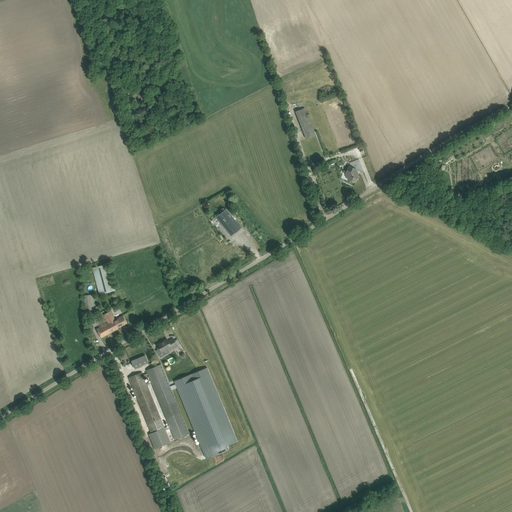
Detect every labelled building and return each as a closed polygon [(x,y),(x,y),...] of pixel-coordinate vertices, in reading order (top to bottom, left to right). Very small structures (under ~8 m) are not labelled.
[(315,135),(308,116),(305,108),(295,111),(306,139),(315,135)] [(346,174),(348,179),(355,183),(359,175),(356,169),(349,166),(346,174)] [(241,228),(238,224),(226,209),(216,217),(231,236),(241,228)] [(92,268),(100,295),(115,291),(108,264),(92,268)] [(92,310),(91,295),(84,295),(85,311),(92,310)] [(127,323),(125,318),(123,316),(115,320),(110,311),(104,314),(108,323),(97,329),(101,338),(118,329),(118,328),(127,323)] [(178,346),(174,339),(168,342),(167,339),(158,345),(162,352),(168,349),(169,351),(178,346)] [(131,360),(135,368),(148,362),(145,355),(131,360)] [(170,428),(175,439),(190,433),(172,390),(170,387),(161,364),(146,370),(148,373),(149,377),(151,381),(152,383),(169,426),(170,428)] [(172,390),(177,388),(206,459),(229,449),(227,445),(237,441),(207,368),(174,381),(176,385),(170,387),(172,390)] [(129,377),(152,433),(149,434),(155,449),(171,442),(166,430),(170,428),(169,426),(165,428),(147,385),(152,383),(151,381),(146,383),(144,379),(149,377),(148,373),(143,375),(142,372),(129,377)]
